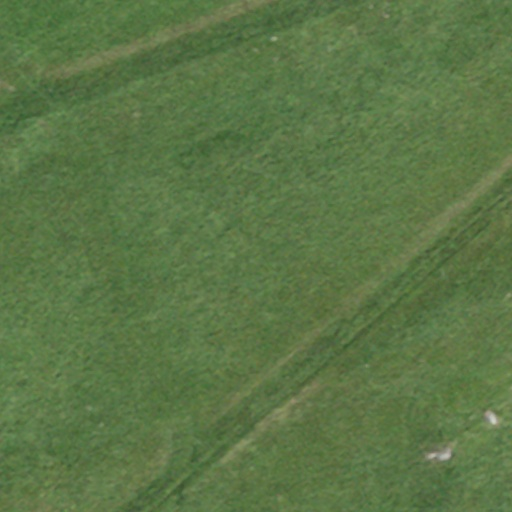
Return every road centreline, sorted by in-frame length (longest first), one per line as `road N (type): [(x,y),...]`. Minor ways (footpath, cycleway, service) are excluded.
road 1 (track): [(143,511),(511,206)]
road 2 (track): [(287,0),(44,84),(0,111)]
